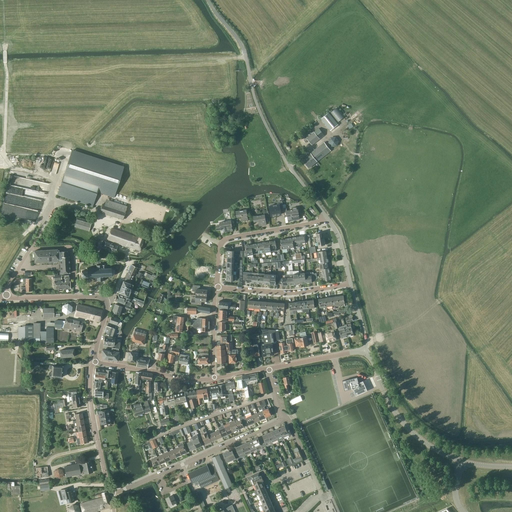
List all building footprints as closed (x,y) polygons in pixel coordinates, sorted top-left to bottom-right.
[(329,113),(321,119),(330,131),(338,125),(329,113)] [(319,128),(304,140),(306,143),(309,141),(312,145),(324,135),(319,128)] [(336,138),(331,138),(330,143),(332,146),(337,146),(338,142),(336,138)] [(324,142),(311,153),(317,161),(331,151),(324,142)] [(124,167),(72,150),(58,194),(93,206),(97,192),(114,198),(116,193),(124,167)] [(311,153),(302,160),(309,168),(317,161),(311,153)] [(103,204),(100,212),(123,220),(126,212),(103,204)] [(284,213),(283,204),(270,206),(271,216),(281,214),(281,213),(284,213)] [(297,207),(292,208),(293,210),(287,211),(288,221),(300,219),(297,207)] [(246,210),(236,212),(237,216),(241,216),(242,221),(248,220),(246,210)] [(265,215),(254,217),(254,222),(258,221),(259,226),(266,225),(265,215)] [(91,223),(77,219),(74,227),(89,231),(91,223)] [(226,232),(233,230),(231,221),(230,221),(230,220),(227,220),(227,221),(220,222),(220,225),(216,226),(217,231),(221,230),(221,228),(225,227),(226,232)] [(112,228),(108,239),(140,252),(145,239),(138,236),(137,238),(112,228)] [(106,242),(104,248),(116,252),(118,247),(114,245),(114,244),(111,243),(110,244),(106,242)] [(244,257),(248,257),(247,255),(253,254),(252,245),(246,246),(246,250),(244,251),(244,257)] [(60,261),(60,252),(59,252),(59,250),(57,250),(35,251),(34,251),(35,262),(58,261),(60,261)] [(61,273),(70,273),(69,256),(68,256),(68,251),(60,252),(60,261),(61,273)] [(320,266),(326,265),(325,263),(328,262),(327,256),(317,258),(318,260),(320,260),(321,263),(319,263),(320,266)] [(103,277),(103,276),(105,276),(105,277),(106,277),(106,276),(108,276),(108,277),(109,277),(109,276),(111,276),(111,277),(112,277),(112,276),(114,274),(115,274),(114,270),(115,270),(115,269),(114,270),(111,268),(111,267),(110,267),(111,268),(108,268),(108,267),(108,268),(107,268),(107,265),(106,265),(106,264),(106,265),(98,265),(97,265),(96,265),(97,266),(97,268),(94,268),(91,268),(91,269),(88,269),(88,268),(87,268),(87,270),(82,271),(83,276),(88,276),(88,279),(89,279),(89,278),(91,278),(92,278),(94,277),(94,278),(95,278),(95,277),(98,277),(98,280),(97,281),(98,282),(98,281),(102,281),(103,282),(103,281),(103,280),(103,277)] [(132,265),(128,272),(132,273),(132,274),(134,276),(138,268),(132,265)] [(320,275),(321,275),(330,274),(329,268),(326,268),(326,265),(320,266),(320,269),(322,269),(323,272),(320,273),(320,275)] [(125,280),(131,283),(134,276),(132,274),(132,273),(128,272),(125,280)] [(145,272),(144,276),(150,278),(150,279),(154,281),(157,276),(153,274),(152,275),(145,272)] [(253,273),(243,272),(243,279),(246,280),(246,282),(252,283),(252,276),(253,273)] [(314,272),(305,273),(306,283),(312,282),(312,280),(315,279),(315,276),(314,273),(314,272)] [(62,275),(54,276),(54,280),(56,280),(56,281),(54,281),(55,289),(65,288),(65,280),(63,281),(62,281),(62,275)] [(31,278),(23,278),(23,282),(26,282),(26,287),(21,287),(21,289),(22,289),(22,291),(32,291),(31,278)] [(133,285),(123,281),(119,293),(128,297),(133,285)] [(196,291),(196,295),(207,296),(208,290),(200,289),(200,286),(193,285),(193,291),(196,291)] [(161,293),(158,302),(163,304),(166,295),(161,293)] [(116,296),(114,300),(128,306),(130,302),(128,301),(129,299),(127,298),(118,294),(117,296),(116,296)] [(207,296),(196,295),(196,298),(192,300),(191,304),(200,305),(201,301),(207,302),(207,296)] [(231,302),(220,300),(219,308),(230,309),(230,308),(236,309),(236,305),(231,304),(231,302)] [(73,306),(68,303),(63,305),(62,310),(67,314),(72,312),(73,306)] [(121,304),(118,303),(117,305),(115,304),(112,312),(120,315),(123,307),(120,306),(121,304)] [(103,311),(78,304),(75,316),(100,322),(103,311)] [(53,308),(42,308),(43,318),(53,318),(53,308)] [(219,310),(219,319),(226,319),(226,315),(227,315),(229,315),(230,314),(230,312),(229,311),(227,311),(219,310)] [(186,317),(174,315),(173,322),(177,323),(185,324),(186,317)] [(119,319),(112,316),(110,322),(120,326),(121,326),(122,321),(121,321),(121,320),(119,319)] [(83,322),(66,318),(64,328),(81,331),(82,328),(83,328),(84,326),(83,325),(83,322)] [(339,327),(338,321),(334,322),(334,323),(335,329),(339,328),(342,338),(348,336),(345,327),(345,325),(339,327)] [(185,324),(177,323),(176,331),(183,332),(185,324)] [(347,327),(345,327),(348,336),(354,335),(351,323),(346,324),(347,327)] [(104,334),(112,336),(115,328),(107,325),(104,334)] [(25,332),(23,332),(23,343),(34,343),(34,339),(34,326),(25,326),(25,332)] [(54,327),(46,327),(46,342),(54,342),(54,327)] [(148,332),(136,329),(134,335),(130,334),(128,337),(133,338),(132,341),(144,344),(148,332)] [(262,331),(264,344),(272,342),(277,341),(275,330),(262,331)] [(331,332),(325,335),(328,342),(336,340),(334,332),(333,331),(331,331),(331,332)] [(217,350),(218,363),(221,363),(221,366),(223,366),(223,363),(226,363),(225,349),(225,345),(226,345),(226,342),(229,342),(228,335),(220,335),(221,341),(218,341),(217,343),(217,349),(217,350)] [(116,345),(115,348),(119,349),(120,349),(121,342),(115,342),(115,338),(105,336),(104,345),(114,346),(115,345),(116,345)] [(294,350),(293,338),(287,339),(287,342),(286,342),(286,346),(288,346),(288,351),(294,350)] [(229,342),(226,342),(226,345),(227,353),(229,353),(229,354),(230,363),(237,362),(236,354),(233,354),(232,350),(233,350),(232,342),(229,342)] [(264,344),(262,344),(264,356),(274,354),(272,342),(264,344)] [(286,346),(286,342),(280,343),(281,353),(287,352),(287,351),(288,351),(288,346),(286,346)] [(168,345),(164,344),(163,349),(159,348),(158,352),(159,353),(158,359),(164,360),(166,354),(165,354),(166,350),(167,350),(168,345)] [(256,357),(254,345),(248,346),(249,351),(250,351),(252,358),(256,357)] [(199,364),(209,364),(209,357),(204,357),(203,355),(209,355),(208,346),(198,346),(198,351),(200,351),(201,355),(202,355),(202,357),(199,357),(199,359),(197,360),(197,363),(199,363),(199,364)] [(176,348),(170,347),(167,361),(174,363),(176,354),(179,355),(180,350),(180,349),(176,348)] [(104,359),(118,361),(119,350),(119,349),(115,348),(112,348),(112,352),(103,350),(102,357),(104,359)] [(74,349),(60,350),(61,358),(75,356),(74,349)] [(139,353),(130,352),(129,361),(137,362),(137,366),(148,369),(150,359),(138,357),(139,353)] [(189,356),(181,354),(179,363),(188,365),(189,356)] [(63,366),(50,365),(49,369),(52,369),(52,371),(51,371),(50,372),(49,373),(49,374),(49,375),(50,376),(52,376),(62,377),(63,366)] [(153,374),(142,372),(141,379),(152,380),(153,374)] [(256,373),(242,376),(243,381),(247,381),(248,384),(255,383),(255,382),(258,381),(256,373)] [(105,380),(105,377),(105,375),(104,375),(95,374),(94,381),(101,382),(102,382),(103,380),(105,380)] [(358,377),(342,381),(345,391),(353,389),(356,396),(368,391),(363,381),(359,383),(358,377)] [(229,380),(225,381),(227,390),(236,388),(234,380),(230,381),(229,380)] [(219,386),(218,386),(220,396),(226,396),(225,384),(219,385),(219,386)] [(212,394),(212,397),(218,397),(218,396),(219,395),(219,396),(220,396),(218,386),(210,387),(211,394),(212,394)] [(103,390),(95,390),(95,397),(103,397),(103,399),(108,399),(109,393),(106,393),(106,394),(103,394),(103,390)] [(68,392),(70,402),(72,401),(80,400),(79,394),(77,394),(76,391),(68,392)] [(193,391),(185,392),(186,393),(187,400),(190,400),(196,399),(196,398),(196,397),(193,398),(193,391)] [(176,403),(174,395),(167,397),(169,405),(170,408),(172,407),(172,405),(176,404),(176,403)] [(165,405),(163,398),(160,399),(161,406),(162,406),(164,415),(169,414),(167,405),(165,405)] [(196,399),(190,400),(192,408),(198,406),(196,399)] [(148,401),(142,403),(143,406),(134,409),(137,416),(151,411),(148,401)] [(262,409),(266,417),(271,415),(268,408),(266,409),(265,407),(262,408),(262,409)] [(260,420),(266,417),(262,409),(259,410),(260,412),(258,413),(260,420)] [(99,411),(101,424),(111,423),(109,410),(99,411)] [(252,415),(255,422),(260,420),(258,413),(257,413),(252,415)] [(255,422),(252,415),(246,418),(249,425),(255,422)] [(237,420),(235,421),(239,429),(244,427),(244,426),(246,425),(244,419),(243,416),(239,418),(240,420),(238,421),(237,420)] [(234,420),(229,422),(230,424),(233,432),(239,429),(235,421),(234,420)] [(224,426),(228,434),(233,432),(230,424),(224,426)] [(224,425),(218,427),(219,430),(222,437),(228,434),(224,426),(224,425)] [(285,426),(279,428),(283,435),(284,438),(289,435),(289,436),(292,435),(288,425),(285,426)] [(283,435),(279,428),(274,431),(278,440),(284,438),(283,435)] [(219,430),(214,432),(217,439),(222,437),(219,430)] [(274,431),(268,433),(273,443),(278,440),(274,431)] [(201,435),(206,444),(212,442),(209,435),(207,432),(201,435)] [(214,432),(209,435),(212,442),(217,439),(214,432)] [(263,437),(261,438),(265,446),(267,445),(267,446),(273,443),(268,433),(263,436),(263,437)] [(202,446),(198,438),(193,440),(197,448),(202,446)] [(258,438),(253,440),(257,450),(263,448),(265,446),(261,438),(259,439),(258,438)] [(193,440),(193,439),(189,440),(190,442),(188,443),(191,451),(197,448),(193,440)] [(253,440),(247,443),(251,452),(257,450),(253,440)] [(187,452),(183,442),(177,445),(178,446),(182,455),(187,452)] [(247,443),(242,445),(246,454),(251,452),(247,443)] [(242,445),(236,448),(237,451),(235,452),(238,458),(246,455),(246,454),(242,445)] [(182,455),(178,446),(176,447),(176,448),(173,450),(176,457),(182,455)] [(171,451),(168,452),(171,459),(176,457),(173,450),(173,448),(170,449),(171,451)] [(234,460),(238,458),(235,452),(233,453),(233,451),(230,452),(229,450),(223,453),(227,462),(233,460),(234,460)] [(166,453),(162,454),(166,462),(171,459),(168,452),(167,451),(165,452),(166,453)] [(160,455),(157,457),(160,464),(166,462),(162,454),(162,453),(160,454),(160,455)] [(157,457),(157,455),(154,456),(155,458),(152,459),(155,466),(160,464),(157,457)] [(233,486),(219,455),(212,458),(213,461),(206,463),(207,465),(188,473),(193,483),(194,482),(196,485),(199,483),(201,488),(221,479),(228,494),(231,493),(229,487),(233,486)] [(91,461),(82,463),(85,474),(93,472),(91,461)] [(81,473),(79,463),(64,466),(66,476),(81,473)] [(36,468),(38,478),(49,477),(48,467),(36,468)] [(255,485),(262,481),(264,481),(262,475),(259,477),(257,473),(251,476),(252,478),(255,485)] [(257,490),(265,486),(262,481),(255,485),(257,490)] [(259,495),(267,491),(265,486),(257,490),(259,495)] [(68,488),(58,490),(61,500),(66,499),(67,503),(74,501),(71,490),(69,491),(68,488)] [(261,499),(269,496),(267,491),(259,495),(261,499)] [(102,493),(103,498),(81,504),(82,511),(94,511),(111,508),(107,492),(102,493)] [(173,495),(166,498),(169,506),(176,503),(179,502),(177,496),(174,497),(173,495)] [(263,504),(271,501),(269,496),(261,499),(263,504)] [(263,510),(273,506),(271,501),(263,504),(261,505),(263,510)]
